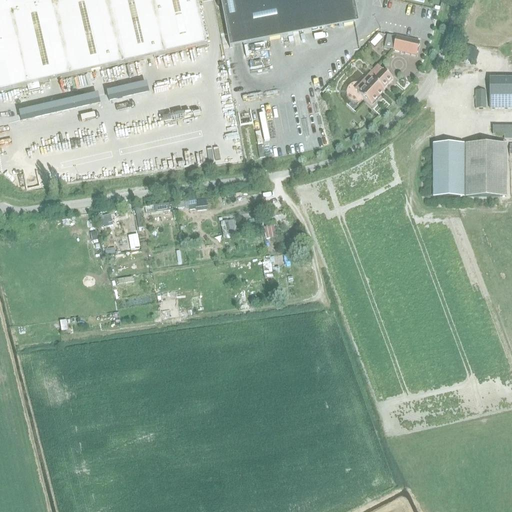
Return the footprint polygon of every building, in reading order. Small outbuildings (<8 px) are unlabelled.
[(0,0),(0,92),(27,87),(29,92),(40,89),(39,84),(207,45),(196,0),(0,0)] [(220,0),(230,48),(293,36),(285,0),(292,0),(296,17),(351,7),(349,0),(220,0)] [(396,38),(387,36),(384,48),(393,50),(393,51),(417,56),(420,42),(396,37),(396,38)] [(382,70),(377,66),(372,72),(376,76),(372,79),(372,78),(365,86),(361,83),(355,89),(359,92),(358,93),(372,106),(385,91),(383,89),(393,79),(383,70),(382,70)] [(511,107),(511,78),(489,79),(489,108),(511,107)] [(475,108),(485,108),(485,90),(475,90),(475,108)] [(511,138),(511,124),(493,125),(493,133),(503,133),(503,139),(511,138)] [(434,197),(506,197),(506,146),(434,146),(434,197)]
